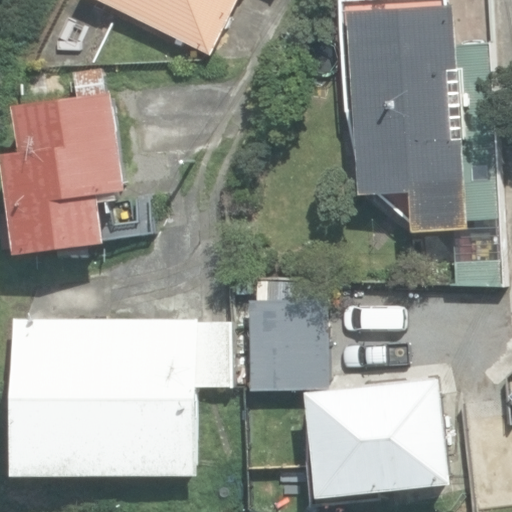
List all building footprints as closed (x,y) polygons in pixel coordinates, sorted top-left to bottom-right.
[(114,0),(215,51),(240,0),(114,0)] [(421,189),(423,229),(477,226),(476,218),(502,216),(493,42),(466,43),(463,4),(359,9),(369,192),(421,189)] [(110,63),(75,68),(79,96),(114,91),(110,63)] [(13,153),(27,252),(115,240),(109,201),(121,199),(120,191),(137,189),(123,91),(27,104),(33,150),(13,153)] [(460,284),(508,285),(506,259),(460,260),(460,284)] [(255,298),(257,389),(336,388),(335,297),(255,298)] [(22,473),(205,473),(205,386),(239,386),(239,321),(206,321),(206,318),(22,318),(22,473)] [(368,491),(369,501),(389,499),(388,489),(462,481),(451,376),(317,390),(328,495),(368,491)]
